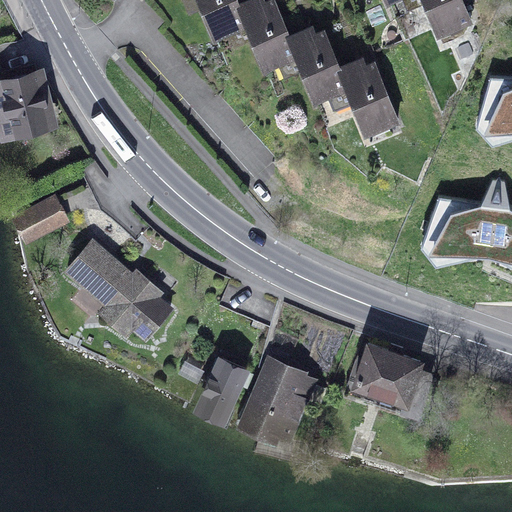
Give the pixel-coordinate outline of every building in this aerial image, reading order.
[(235,0),(198,0),(214,37),(246,24),(266,72),(301,57),(320,103),(349,91),(365,130),(396,118),(371,57),(340,69),(321,21),(289,34),(275,0),(245,0),(237,4),(235,0)] [(391,0),(392,1),(395,0),(425,0),(439,32),(470,19),(461,0),(391,0)] [(44,61),(0,71),(0,115),(5,136),(58,124),(44,61)] [(511,136),(511,73),(489,73),(475,122),(492,143),(511,136)] [(505,178),(493,177),(479,200),(435,195),(419,240),(438,260),(488,248),(511,262),(511,206),(510,206),(505,178)] [(60,193),(18,215),(35,246),(76,224),(60,193)] [(93,243),(71,269),(113,303),(105,313),(126,330),(134,320),(150,334),(172,308),(93,243)] [(433,366),(362,344),(348,388),(418,411),(433,366)] [(271,355),(246,426),(294,442),(318,371),(271,355)] [(219,356),(197,407),(228,420),(249,368),(219,356)]
